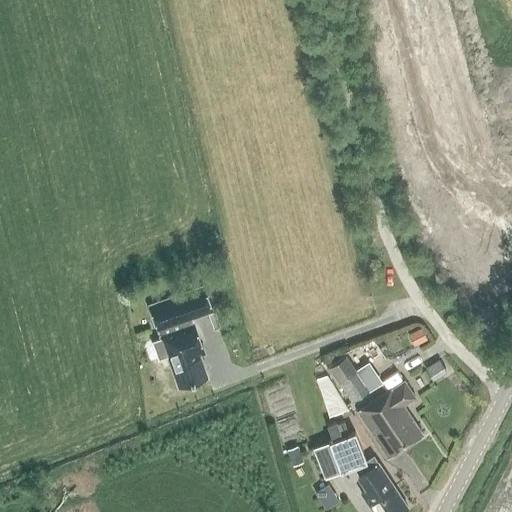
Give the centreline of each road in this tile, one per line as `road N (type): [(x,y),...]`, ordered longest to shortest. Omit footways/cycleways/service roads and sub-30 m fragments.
road 1 (unclassified): [(505,396),(456,349),(391,256),(320,0)]
road 2 (tertiary): [(443,511),(505,396)]
